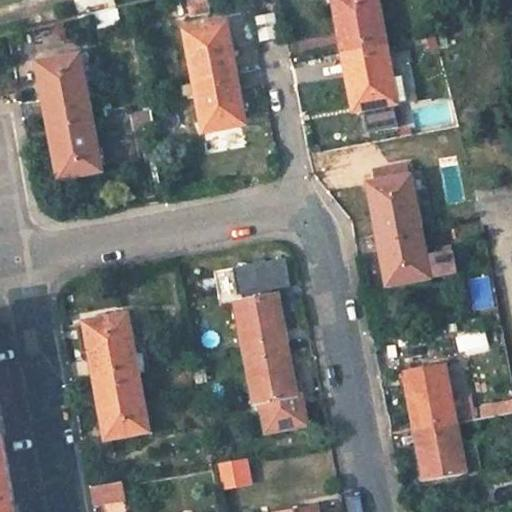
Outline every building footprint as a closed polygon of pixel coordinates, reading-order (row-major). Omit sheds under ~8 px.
[(115,0),(76,0),(81,18),(118,9),(115,0)] [(381,0),(342,0),(347,22),(341,24),(346,54),(390,45),(381,0)] [(210,4),(193,7),(194,16),(212,13),(210,4)] [(198,83),(241,75),(238,58),(231,59),(225,23),(188,30),(198,83)] [(390,45),(346,54),(351,80),(358,79),(363,111),(401,104),(390,45)] [(46,94),(52,123),(95,115),(88,79),(101,76),(98,55),(47,65),(52,93),(46,94)] [(245,91),(241,75),(198,83),(207,133),(244,127),(238,93),(245,91)] [(153,105),(135,108),(137,120),(155,117),(153,105)] [(106,174),(95,115),(52,123),(57,152),(62,150),(67,181),(106,174)] [(380,235),(425,227),(415,177),(377,183),(383,216),(377,218),(380,235)] [(511,187),(479,194),(485,224),(511,218),(511,187)] [(425,227),(380,235),(384,251),(390,251),(397,286),(434,279),(425,227)] [(236,268),(243,297),(295,285),(287,255),(236,268)] [(239,305),(249,357),(292,350),(288,332),(282,333),(276,298),(239,305)] [(142,377),(132,321),(93,328),(98,355),(94,356),(99,385),(142,377)] [(311,428),(303,384),(292,385),(289,366),(294,365),(292,350),(249,357),(259,406),(264,405),(270,435),(311,428)] [(462,423),(451,368),(414,375),(419,402),(413,403),(418,431),(462,423)] [(142,377),(99,385),(103,413),(109,412),(114,443),(152,436),(142,377)] [(18,511),(0,403),(0,511),(18,511)] [(472,475),(462,423),(418,431),(422,450),(428,449),(435,482),(472,475)]
